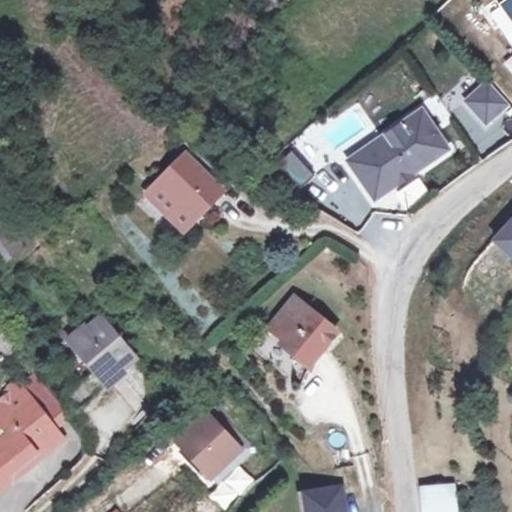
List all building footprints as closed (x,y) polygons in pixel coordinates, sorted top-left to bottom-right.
[(466,106),(486,128),(509,108),(489,86),(466,106)] [(427,124),(420,114),(378,143),(386,144),(389,149),(427,124)] [(364,152),(363,160),(363,161),(347,172),(370,207),(448,155),(427,124),(389,149),(386,144),(378,143),(364,152)] [(305,138),(293,148),(309,168),(321,159),(305,138)] [(287,151),(274,165),(299,188),(312,173),(287,151)] [(364,152),(344,167),(347,172),(363,161),(363,160),(364,152)] [(224,186),(199,158),(170,183),(181,197),(172,204),(197,232),(222,209),(212,197),(224,186)] [(159,191),(172,204),(181,197),(170,183),(159,191)] [(224,186),(212,197),(222,209),(234,198),(224,186)] [(30,242),(0,193),(0,214),(2,217),(0,218),(0,239),(10,255),(30,242)] [(343,341),(304,304),(278,333),(305,358),(301,363),(313,374),(343,341)] [(83,327),(66,341),(92,373),(105,389),(119,377),(138,400),(155,386),(99,318),(85,330),(83,327)] [(92,373),(61,399),(73,415),(105,389),(92,373)] [(39,443),(62,424),(40,397),(26,380),(14,389),(19,395),(4,408),(8,414),(0,420),(0,474),(15,492),(26,483),(24,472),(47,453),(39,443)] [(155,386),(138,400),(148,412),(163,395),(155,386)] [(52,388),(40,397),(62,424),(73,415),(61,399),(52,388)] [(210,475),(215,470),(243,446),(246,444),(214,408),(179,437),(210,475)] [(24,472),(26,483),(76,442),(62,424),(39,443),(47,453),(24,472)] [(222,478),(250,454),(243,446),(215,470),(222,478)] [(240,464),(208,494),(224,511),(255,481),(240,464)] [(454,511),(452,486),(425,489),(427,511),(454,511)] [(341,511),(339,491),(306,495),(308,511),(341,511)] [(308,511),(306,495),(297,496),(298,511),(308,511)]
